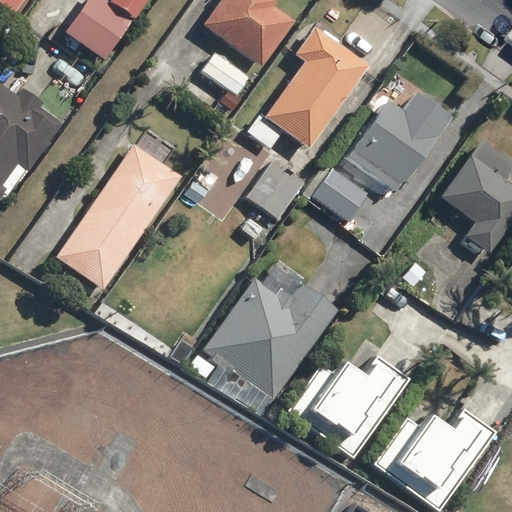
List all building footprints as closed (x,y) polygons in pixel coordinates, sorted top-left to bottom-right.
[(0,0),(0,4),(12,13),(21,0),(0,0)] [(102,61),(143,0),(80,0),(59,32),(102,61)] [(216,0),(197,27),(254,69),(289,22),(268,7),(272,0),(216,0)] [(304,149),(362,68),(364,65),(311,28),(290,57),(299,63),(260,117),(255,114),(242,132),(265,149),(278,131),(304,149)] [(246,77),(210,51),(197,69),(234,95),(246,77)] [(0,195),(3,197),(58,126),(34,107),(38,102),(19,88),(12,96),(0,86),(0,195)] [(386,200),(446,119),(448,117),(413,91),(399,111),(382,99),(340,156),(367,176),(362,182),(386,200)] [(481,259),(511,213),(511,192),(500,184),(511,166),(511,164),(477,140),(436,199),(470,222),(456,242),(481,259)] [(99,290),(177,177),(129,143),(51,257),(99,290)] [(274,219),(299,182),(267,160),(242,198),(274,219)] [(364,190),(329,165),(305,198),(340,224),(364,190)] [(511,288),(511,256),(497,278),(511,288)] [(199,350),(208,356),(205,361),(227,377),(230,372),(269,400),(333,311),(336,308),(297,280),(284,298),(275,291),(272,295),(250,280),(199,350)] [(504,321),(484,309),(472,329),(492,341),(504,321)] [(347,457),(403,382),(405,379),(373,355),(357,376),(338,362),(329,374),(318,366),(285,411),(347,457)] [(445,500),(490,433),(457,411),(444,429),(423,415),(413,430),(403,423),(380,457),(445,500)]
